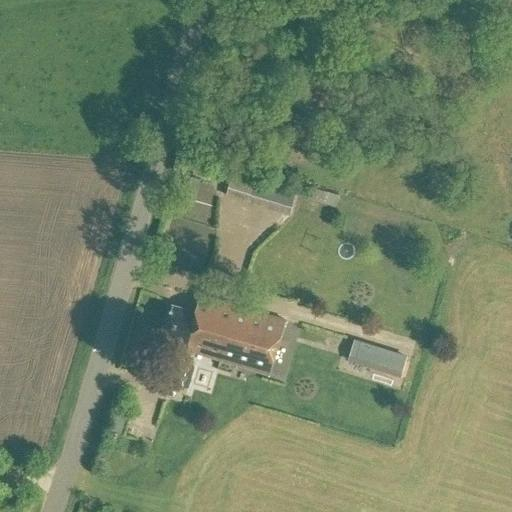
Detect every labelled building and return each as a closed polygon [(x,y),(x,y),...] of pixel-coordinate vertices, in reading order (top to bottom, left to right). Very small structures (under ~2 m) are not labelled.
[(232,175),(226,195),(266,208),(272,188),(232,175)] [(214,231),(215,181),(183,180),(182,230),(214,231)] [(175,306),(163,343),(220,361),(236,307),(200,296),(196,312),(175,306)] [(236,307),(220,361),(269,376),(285,322),(236,307)] [(408,355),(361,341),(355,362),(401,377),(408,355)] [(181,362),(175,383),(188,387),(195,366),(181,362)]
